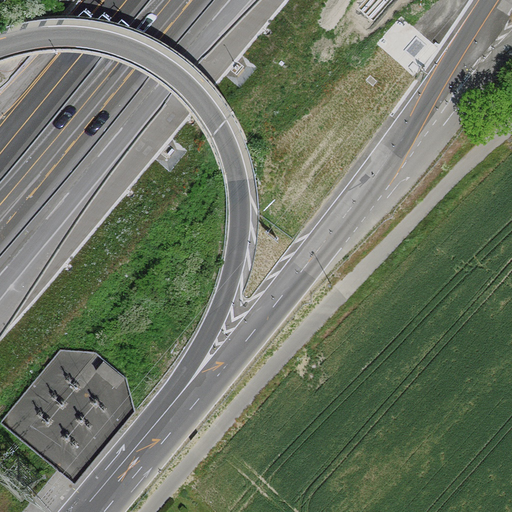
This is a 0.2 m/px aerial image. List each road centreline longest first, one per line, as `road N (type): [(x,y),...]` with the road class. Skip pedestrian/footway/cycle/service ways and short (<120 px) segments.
road 1 (primary): [(137,459),(233,277),(242,194),(229,143),(189,83),(149,54),(68,35),(0,47)]
road 2 (primary): [(325,240),(501,0)]
road 3 (primary): [(137,459),(220,372),(325,240)]
road 4 (primary): [(325,240),(511,45)]
road 5 (motorway): [(0,242),(158,48)]
road 6 (motorway): [(123,0),(0,150)]
road 7 (motorway): [(112,0),(0,106)]
